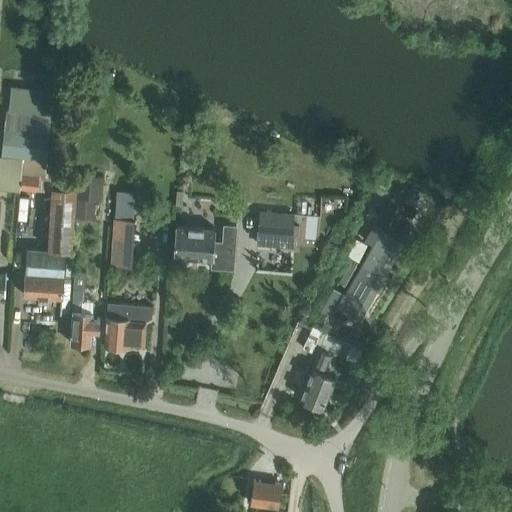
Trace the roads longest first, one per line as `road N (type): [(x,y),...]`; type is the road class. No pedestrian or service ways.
road 1 (unclassified): [(328,462),(208,415),(0,374)]
road 2 (tertiary): [(387,511),(398,449),(452,310)]
road 3 (unclassified): [(328,462),(430,322),(452,310)]
